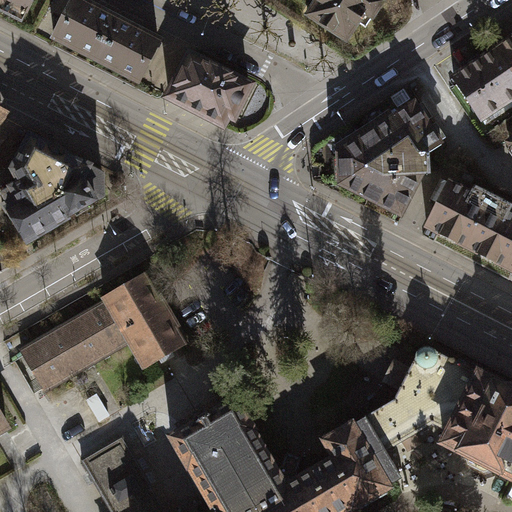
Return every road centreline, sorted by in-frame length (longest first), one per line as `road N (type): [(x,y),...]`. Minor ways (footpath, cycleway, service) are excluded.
road 1 (secondary): [(198,191),(464,329),(511,337)]
road 2 (secondary): [(511,320),(486,293),(244,166)]
road 3 (residential): [(198,191),(0,308)]
road 4 (residential): [(124,0),(266,67),(314,118)]
road 5 (secondary): [(244,166),(117,101),(41,90)]
road 6 (secondary): [(41,90),(94,138),(198,191)]
road 7 (secondary): [(454,23),(314,118)]
